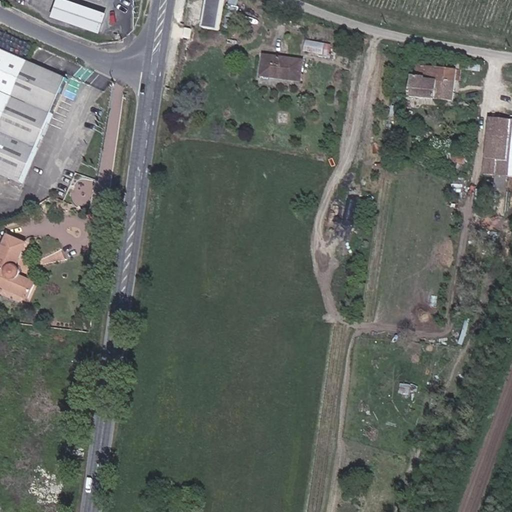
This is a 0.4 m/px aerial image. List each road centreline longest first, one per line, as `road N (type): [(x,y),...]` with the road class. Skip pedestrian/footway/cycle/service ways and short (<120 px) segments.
road 1 (secondary): [(145,70),(114,354)]
road 2 (unclassified): [(287,0),(377,31),(511,56)]
road 3 (secondary): [(92,511),(114,354)]
road 4 (unclassified): [(145,70),(0,12)]
road 5 (secondary): [(114,354),(139,206)]
road 6 (secondary): [(139,206),(152,76),(145,70)]
road 7 (secondary): [(139,206),(158,73)]
